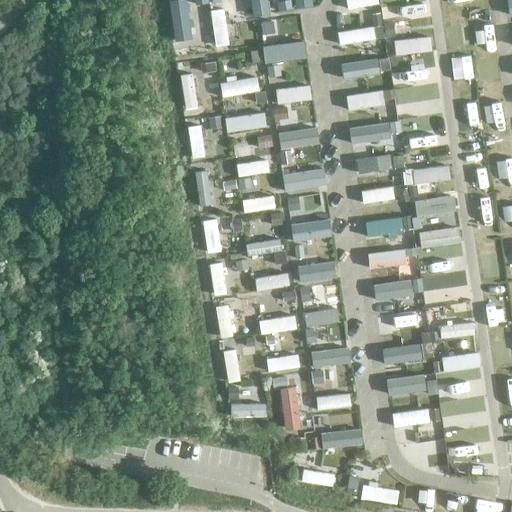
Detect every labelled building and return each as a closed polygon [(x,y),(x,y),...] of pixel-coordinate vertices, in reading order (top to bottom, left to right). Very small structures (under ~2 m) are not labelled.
[(266,0),(252,0),(254,13),(268,12),(266,0)] [(377,0),(345,0),(347,9),(378,4),(377,0)] [(388,8),(390,22),(426,18),(425,4),(388,8)] [(210,11),(215,46),(229,44),(224,9),(210,11)] [(192,57),(187,24),(173,26),(179,59),(192,57)] [(371,27),(336,33),(338,45),(372,39),(371,27)] [(430,37),(394,41),(395,55),(431,51),(430,37)] [(268,62),(301,58),(300,44),(266,48),(268,62)] [(380,72),(379,58),(342,64),(344,77),(380,72)] [(436,83),(435,68),(398,72),(400,87),(436,83)] [(192,73),(180,75),(186,109),(197,107),(192,73)] [(260,91),(258,77),(220,83),(222,97),(260,91)] [(277,103),(311,99),(309,85),(275,90),(277,103)] [(349,107),(383,103),(381,90),(348,95),(349,107)] [(441,102),(405,106),(407,119),(442,114),(441,102)] [(227,133),(259,128),(257,115),(226,120),(227,133)] [(352,128),(354,142),(387,137),(385,123),(352,128)] [(200,125),(188,126),(192,158),(205,157),(200,125)] [(311,132),(277,136),(279,148),(313,144),(311,132)] [(446,135),(410,140),(412,153),(448,147),(446,135)] [(392,169),(390,155),(356,160),(358,174),(392,169)] [(238,177),(270,172),(267,159),(236,164),(238,177)] [(414,184),(450,179),(449,165),(412,170),(414,184)] [(207,170),(195,172),(199,206),(211,204),(207,170)] [(318,188),(316,176),(285,180),(286,192),(318,188)] [(363,203),(394,199),(392,187),(361,191),(363,203)] [(242,200),(244,213),(275,208),(273,195),(242,200)] [(420,203),(422,215),(455,210),(454,198),(420,203)] [(365,222),(367,234),(402,230),(401,217),(365,222)] [(207,253),(220,251),(216,219),(203,221),(207,253)] [(292,227),(294,240),(327,236),(326,222),(292,227)] [(457,230),(422,236),(424,249),(460,243),(457,230)] [(281,251),(280,239),(246,244),(247,256),(281,251)] [(372,265),(408,262),(406,250),(371,254),(372,265)] [(429,264),(431,276),(466,270),(465,259),(429,264)] [(214,296),(226,294),(222,262),(209,264),(214,296)] [(298,271),(300,283),(332,278),(331,266),(298,271)] [(288,273),(254,279),(257,291),(289,285),(288,273)] [(409,280),(376,285),(377,297),(410,292),(409,280)] [(432,307),(466,301),(465,289),(429,295),(432,307)] [(228,305),(216,307),(221,338),(233,336),(228,305)] [(303,313),(306,327),(339,322),(337,308),(303,313)] [(413,324),(412,312),(378,316),(380,328),(413,324)] [(297,328),(295,315),(259,320),(260,334),(297,328)] [(473,322),(439,326),(441,338),(474,334),(473,322)] [(420,356),(419,345),(383,350),(385,361),(420,356)] [(228,382),(241,381),(236,349),(223,351),(228,382)] [(346,350),(312,353),(313,367),(347,364),(346,350)] [(478,352),(441,357),(444,371),(479,366),(478,352)] [(299,367),(298,355),(266,359),(268,371),(299,367)] [(421,375),(388,380),(389,392),(422,388),(421,375)] [(452,390),(454,402),(485,397),(483,385),(452,390)] [(511,387),(500,389),(503,405),(511,403),(511,387)] [(295,428),(295,391),(282,391),(282,428),(295,428)] [(350,394),(316,397),(317,409),(350,406),(350,394)] [(230,404),(231,416),(265,416),(265,404),(230,404)] [(429,422),(428,409),(392,414),(394,427),(429,422)] [(487,420),(456,425),(458,437),(489,432),(487,420)] [(359,431),(325,434),(326,448),(360,445),(359,431)] [(408,458),(444,453),(442,439),(406,444),(408,458)] [(459,476),(494,471),(492,457),(456,462),(459,476)] [(303,469),(301,482),(332,486),(334,474),(303,469)] [(398,491),(363,485),(361,499),(397,504),(398,491)]
